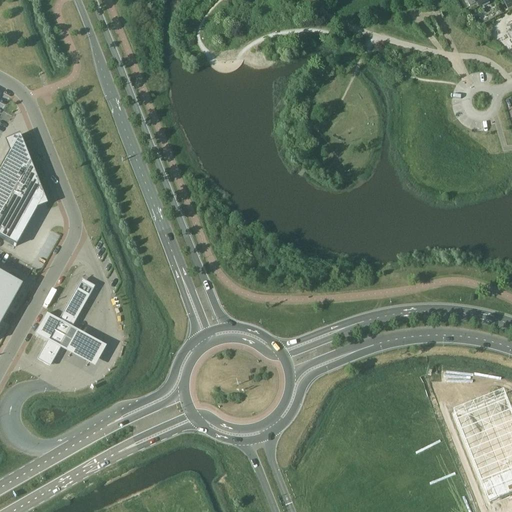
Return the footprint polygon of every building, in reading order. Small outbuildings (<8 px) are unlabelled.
[(511,8),(511,0),(502,0),(508,11),(511,8)] [(43,198),(19,136),(0,169),(0,238),(15,247),(43,198)] [(0,324),(21,287),(0,275),(0,324)] [(90,290),(80,284),(76,291),(89,298),(93,291),(91,289),(90,290)] [(76,291),(63,313),(76,321),(89,298),(76,291)] [(58,322),(47,343),(38,358),(51,365),(60,349),(72,329),(76,321),(63,313),(58,322)] [(41,339),(47,343),(58,322),(53,318),(49,317),(46,315),(35,336),(38,337),(41,339)] [(105,347),(72,329),(60,349),(93,368),(105,347)] [(480,370),(441,383),(494,511),(497,511),(511,506),(511,393),(492,399),(480,370)]
